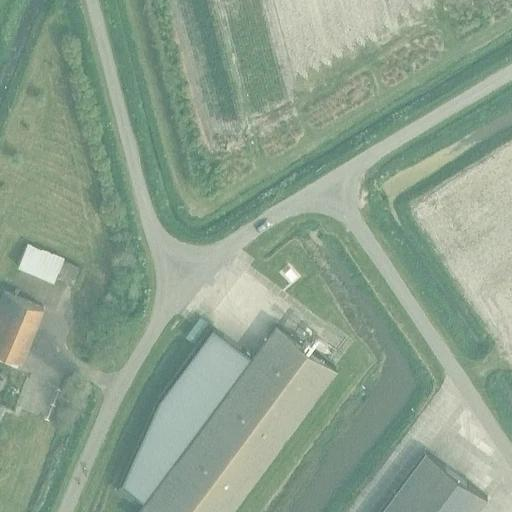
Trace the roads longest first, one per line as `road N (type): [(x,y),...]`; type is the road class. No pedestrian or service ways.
road 1 (residential): [(327,183),(511,458)]
road 2 (unclassified): [(182,276),(151,227),(91,0)]
road 3 (unclassified): [(66,511),(109,403),(182,276)]
road 4 (unclassified): [(327,183),(511,70)]
road 5 (unclassified): [(182,276),(327,183)]
